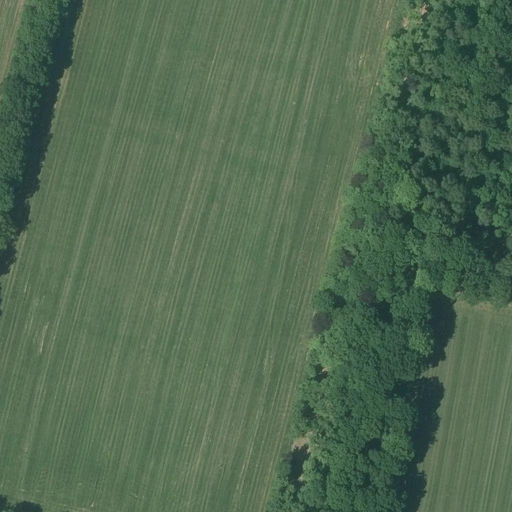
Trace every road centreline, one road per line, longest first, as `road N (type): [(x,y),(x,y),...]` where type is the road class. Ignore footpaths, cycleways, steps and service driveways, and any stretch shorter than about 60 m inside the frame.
road 1 (track): [(292,511),(426,0)]
road 2 (track): [(359,259),(511,277)]
